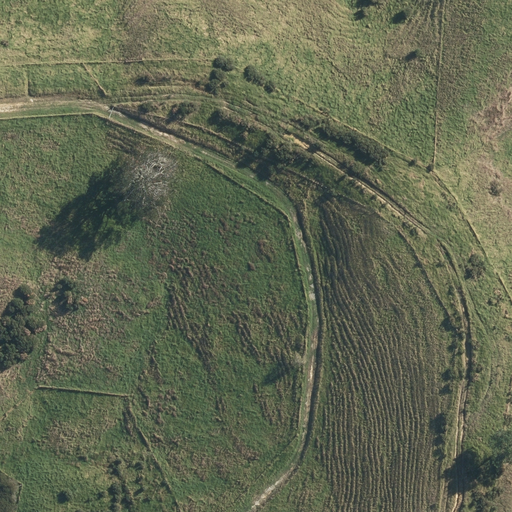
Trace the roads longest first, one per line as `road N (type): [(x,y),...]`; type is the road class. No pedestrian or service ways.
road 1 (track): [(0,98),(192,89),(244,105),(429,225),(450,267),(461,324),(450,511)]
road 2 (track): [(87,93),(257,177),(290,211),(311,293),(303,417),(282,476),(247,511)]
